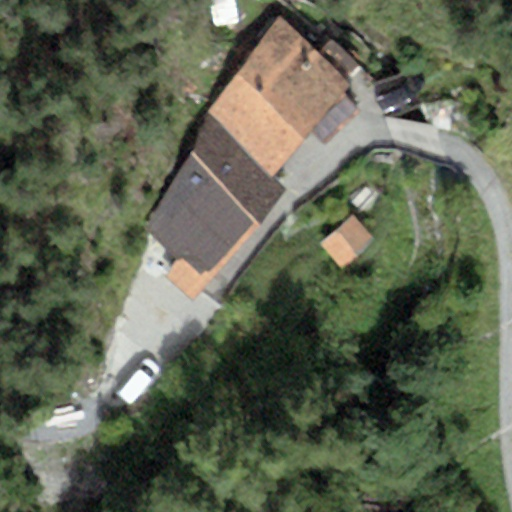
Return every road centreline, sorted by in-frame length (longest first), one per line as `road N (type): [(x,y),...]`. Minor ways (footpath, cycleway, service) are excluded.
road 1 (track): [(511,458),(501,274),(471,204),(444,184),(354,160),(211,320)]
road 2 (track): [(354,160),(376,135),(420,108),(469,112),(511,137)]
